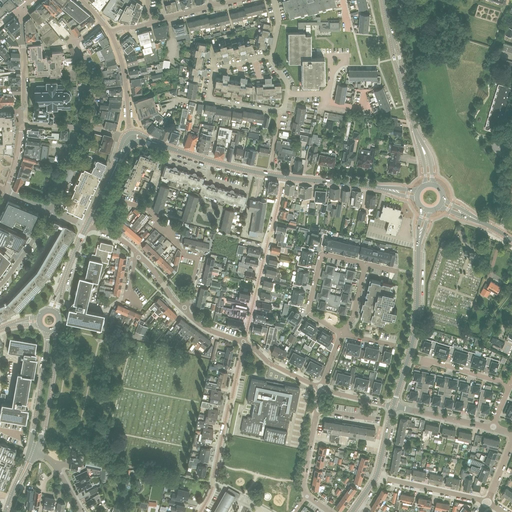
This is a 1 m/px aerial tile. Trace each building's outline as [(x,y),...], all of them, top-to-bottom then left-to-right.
[(0,0),(0,16),(7,10),(8,11),(18,4),(14,0),(0,0)] [(52,0),(43,0),(41,2),(52,14),(57,20),(65,12),(60,7),(59,7),(52,0)] [(61,7),(79,22),(90,14),(72,0),(55,0),(62,6),(61,7)] [(93,0),(92,2),(99,9),(106,0),(93,0)] [(122,9),(123,9),(128,0),(108,0),(102,10),(102,12),(116,19),(117,19),(120,14),(119,14),(122,9)] [(129,23),(136,23),(143,5),(134,0),(128,0),(126,4),(117,20),(129,23)] [(167,13),(178,9),(176,0),(164,4),(167,13)] [(180,0),(183,8),(191,6),(190,2),(191,2),(190,0),(180,0)] [(281,0),(285,12),(288,11),(290,19),(311,13),(313,20),(317,20),(317,22),(298,23),(298,31),(303,31),(303,25),(319,25),(319,22),(320,22),(320,17),(316,17),(315,12),(336,6),(334,0),(281,0)] [(58,26),(60,24),(41,3),(36,7),(46,20),(50,17),(58,26)] [(47,46),(59,37),(35,8),(29,13),(35,20),(33,21),(42,35),(40,36),(41,38),(47,46)] [(90,14),(79,22),(75,26),(71,29),(76,36),(80,33),(80,32),(95,20),(90,14)] [(28,44),(39,43),(42,43),(40,39),(38,39),(37,32),(36,32),(31,18),(30,16),(24,22),(26,44),(28,44)] [(0,53),(4,57),(3,58),(0,61),(0,64),(1,65),(6,66),(6,67),(11,68),(20,68),(20,62),(20,52),(20,47),(20,42),(19,42),(19,37),(19,36),(20,36),(20,35),(19,35),(19,33),(20,33),(20,32),(19,32),(19,26),(19,25),(19,24),(14,17),(4,25),(0,28),(0,53)] [(319,22),(319,25),(320,25),(320,31),(332,31),(340,31),(340,28),(339,28),(339,27),(340,27),(340,22),(339,22),(339,20),(337,20),(335,20),(334,20),(333,20),(332,20),(331,20),(328,20),(328,22),(320,22),(319,22)] [(266,48),(267,42),(267,40),(272,41),(272,42),(273,37),(268,36),(271,24),(262,22),(261,28),(259,28),(258,34),(257,33),(256,40),(257,40),(256,46),(266,48)] [(186,40),(191,40),(189,33),(187,33),(184,23),(176,25),(175,24),(172,25),(173,26),(172,26),(176,39),(185,37),(186,40)] [(168,30),(168,24),(153,27),(156,39),(167,36),(165,31),(168,30)] [(84,42),(82,44),(85,48),(105,35),(102,30),(101,29),(99,30),(94,34),(92,35),(93,36),(90,38),(84,42)] [(137,34),(140,43),(150,41),(148,30),(137,34)] [(303,31),(298,31),(298,33),(288,33),(288,63),(301,63),(302,85),(318,85),(318,82),(324,82),(323,57),(314,58),(314,54),(311,54),(310,35),(304,35),(304,33),(303,33),(303,31)] [(126,53),(137,44),(130,35),(128,37),(127,36),(125,37),(126,39),(121,43),(121,44),(124,53),(126,53)] [(101,45),(96,48),(98,50),(97,49),(109,43),(106,36),(99,40),(101,45)] [(234,54),(240,53),(240,52),(241,52),(243,57),(242,57),(247,56),(246,51),(252,50),(249,40),(243,41),(243,37),(236,39),(237,43),(232,44),(231,42),(226,43),(225,40),(218,42),(219,45),(214,47),(216,56),(222,55),(222,54),(223,54),(224,59),(229,58),(228,53),(233,52),(234,54)] [(206,68),(202,67),(204,55),(203,55),(203,54),(208,55),(209,50),(205,49),(206,43),(196,42),(195,47),(191,47),(190,53),(194,54),(192,65),(188,65),(187,71),(191,72),(190,77),(200,79),(201,73),(200,73),(200,72),(205,73),(206,68)] [(35,71),(35,75),(49,74),(49,76),(61,75),(61,74),(62,74),(61,71),(60,67),(62,67),(62,65),(63,64),(63,62),(62,62),(61,59),(64,59),(63,57),(64,56),(64,54),(63,54),(63,50),(52,51),(51,47),(44,47),(42,43),(39,43),(28,44),(28,48),(27,48),(28,51),(29,51),(29,56),(28,56),(28,58),(29,59),(29,60),(34,60),(34,61),(33,61),(34,64),(35,68),(34,69),(34,71),(35,71)] [(94,52),(89,54),(91,59),(94,64),(95,64),(115,57),(110,43),(99,49),(98,50),(94,52)] [(501,50),(511,53),(511,46),(503,44),(501,50)] [(74,59),(77,58),(72,46),(68,48),(74,59)] [(91,46),(86,49),(89,54),(94,52),(98,50),(96,48),(93,49),(91,46)] [(144,55),(152,52),(151,46),(142,49),(144,55)] [(136,54),(135,52),(125,55),(128,67),(138,64),(139,67),(147,66),(144,59),(144,56),(143,57),(142,53),(136,54)] [(511,68),(511,61),(499,57),(497,64),(511,68)] [(108,69),(118,67),(116,59),(106,61),(106,62),(104,62),(105,67),(107,67),(108,69)] [(101,88),(121,85),(119,71),(118,67),(98,72),(99,75),(100,80),(101,80),(101,88)] [(153,81),(164,78),(162,72),(151,74),(153,81)] [(222,78),(216,77),(214,87),(220,88),(220,92),(226,93),(226,89),(238,91),(237,95),(244,96),(244,92),(250,93),(252,94),(253,100),(257,100),(257,99),(281,98),(281,91),(281,89),(280,83),(269,83),(269,80),(271,80),(271,78),(269,78),(267,78),(265,78),(265,80),(267,80),(267,83),(256,84),(256,86),(255,86),(251,86),(252,83),(245,82),(245,83),(244,82),(245,78),(245,77),(240,76),(240,77),(239,81),(228,79),(227,79),(226,79),(227,74),(222,73),(222,74),(222,78)] [(8,85),(20,85),(20,77),(8,77),(8,85)] [(130,82),(131,86),(141,85),(145,84),(144,78),(140,78),(131,79),(131,82),(130,82)] [(48,110),(70,109),(70,101),(69,100),(70,99),(71,99),(70,99),(71,95),(72,95),(71,95),(70,92),(71,91),(70,91),(69,91),(67,89),(67,88),(66,88),(66,89),(65,89),(64,86),(61,84),(61,83),(60,83),(61,84),(59,84),(59,82),(46,82),(46,85),(42,85),(42,84),(41,84),(41,85),(38,85),(37,85),(37,86),(36,86),(35,85),(34,88),(35,88),(35,90),(34,90),(34,94),(33,94),(33,99),(34,99),(34,101),(33,101),(33,107),(34,107),(35,112),(33,112),(33,116),(32,117),(32,118),(33,119),(33,120),(47,121),(47,123),(53,124),(53,118),(48,117),(48,110)] [(488,119),(489,120),(489,121),(489,123),(489,124),(490,126),(491,127),(492,129),(494,129),(495,130),(495,131),(495,132),(498,122),(501,124),(503,117),(505,112),(508,102),(510,95),(511,89),(511,88),(499,84),(499,85),(500,85),(498,91),(497,91),(498,92),(490,119),(488,119)] [(141,85),(131,86),(133,96),(142,94),(141,85)] [(383,87),(380,88),(379,89),(374,91),(376,96),(385,93),(383,87)] [(385,93),(376,96),(378,101),(387,98),(385,93)] [(14,100),(15,100),(15,98),(14,97),(13,97),(13,94),(3,94),(3,95),(0,95),(0,106),(2,107),(2,105),(13,104),(13,100),(14,100)] [(134,101),(139,117),(161,110),(156,94),(149,96),(134,101)] [(109,95),(109,98),(109,102),(122,103),(122,95),(113,95),(109,95)] [(378,101),(380,106),(389,103),(387,98),(378,101)] [(122,103),(109,102),(109,104),(100,103),(99,109),(120,110),(122,103)] [(391,108),(389,103),(380,106),(382,111),(391,108)] [(189,104),(188,109),(187,113),(188,113),(185,128),(190,129),(192,121),(191,121),(192,120),(190,120),(192,114),(194,106),(189,104)] [(187,113),(188,109),(182,108),(179,127),(185,128),(187,113)] [(118,121),(120,111),(99,109),(97,117),(118,121)] [(6,113),(6,112),(0,112),(0,151),(4,152),(10,154),(12,154),(13,154),(14,151),(13,151),(14,142),(15,142),(15,135),(15,132),(16,127),(15,127),(15,126),(14,126),(14,123),(15,123),(15,122),(14,122),(14,114),(13,114),(12,113),(12,112),(6,113)] [(147,130),(151,133),(156,126),(157,125),(156,123),(157,121),(159,123),(163,118),(159,114),(154,116),(155,119),(155,120),(153,122),(152,121),(151,121),(149,117),(141,120),(142,125),(144,124),(144,126),(144,127),(144,128),(145,129),(146,128),(147,129),(147,130)] [(402,136),(403,131),(402,131),(402,127),(396,126),(397,122),(394,121),(394,118),(391,117),(389,125),(392,126),(391,130),(394,130),(394,135),(402,136)] [(101,122),(105,123),(104,128),(115,131),(118,121),(102,118),(101,122)] [(201,132),(197,151),(208,154),(208,152),(211,153),(211,150),(209,149),(210,146),(210,143),(212,135),(214,126),(212,125),(209,125),(203,124),(203,126),(203,127),(202,132),(201,132)] [(166,140),(170,130),(167,129),(168,127),(164,125),(162,129),(156,126),(151,133),(158,137),(166,140)] [(231,133),(231,132),(232,130),(228,129),(229,128),(219,126),(219,129),(217,140),(214,156),(222,158),(225,141),(229,142),(231,133)] [(44,129),(27,128),(26,136),(45,138),(45,137),(44,137),(45,136),(41,136),(40,136),(40,133),(42,133),(42,131),(44,131),(44,129)] [(193,149),(198,136),(194,134),(195,132),(191,131),(190,133),(189,133),(184,146),(193,149)] [(177,143),(178,143),(179,138),(178,138),(179,134),(172,132),(169,141),(176,144),(176,143),(177,143)] [(109,152),(113,139),(111,136),(104,134),(103,135),(94,133),(87,155),(107,161),(109,152)] [(26,137),(25,144),(40,146),(40,143),(41,138),(26,137)] [(283,144),(281,143),(281,141),(277,140),(277,142),(275,150),(279,150),(278,155),(277,157),(284,158),(285,153),(287,144),(284,144),(283,144)] [(357,154),(352,153),(355,141),(349,140),(349,144),(345,143),(344,148),(345,148),(344,152),(344,153),(343,156),(344,157),(342,162),(350,164),(351,160),(355,161),(357,154)] [(317,151),(318,145),(317,145),(318,142),(316,142),(315,142),(314,145),(313,144),(312,150),(313,150),(313,152),(310,151),(308,161),(316,163),(318,153),(315,152),(316,151),(317,151)] [(34,158),(36,159),(36,158),(47,161),(48,157),(49,144),(42,143),(41,143),(40,143),(40,146),(25,144),(24,153),(24,155),(34,158)] [(268,155),(269,148),(269,145),(264,144),(263,144),(262,147),(260,147),(258,153),(268,155)] [(285,153),(284,158),(291,159),(291,157),(292,153),(295,154),(297,146),(290,145),(287,144),(285,153)] [(393,152),(393,156),(400,157),(401,153),(402,154),(404,146),(393,144),(392,152),(393,152)] [(241,158),(243,149),(237,147),(235,156),(241,158)] [(244,156),(247,156),(246,162),(253,164),(256,150),(249,149),(245,148),(243,156),(244,157),(244,156)] [(359,166),(369,168),(370,161),(373,162),(376,149),(372,149),(371,155),(360,153),(359,157),(358,164),(359,166)] [(323,165),(326,165),(327,156),(326,155),(323,155),(324,151),(322,151),(320,157),(319,163),(323,164),(323,165)] [(335,157),(336,154),(335,153),(333,152),(332,153),(331,156),(329,156),(329,152),(327,152),(326,155),(327,156),(326,165),(328,166),(328,165),(334,166),(335,162),(336,157),(335,157)] [(156,183),(160,170),(159,169),(159,167),(157,167),(160,159),(154,158),(154,159),(151,158),(151,156),(151,155),(150,154),(148,155),(148,156),(147,155),(147,157),(145,156),(140,154),(136,162),(135,162),(133,166),(134,167),(133,170),(131,169),(129,169),(129,171),(129,172),(130,172),(129,173),(131,174),(130,176),(128,175),(124,185),(125,185),(124,188),(122,187),(120,188),(120,189),(120,190),(123,191),(123,190),(132,194),(135,188),(133,187),(136,182),(138,182),(140,177),(148,181),(149,178),(141,174),(143,171),(141,170),(143,168),(144,168),(145,166),(142,164),(142,163),(147,164),(146,167),(151,169),(152,167),(155,168),(150,182),(156,183)] [(35,162),(36,159),(34,158),(24,155),(22,160),(35,164),(42,165),(43,163),(35,162)] [(392,160),(390,160),(388,172),(396,174),(397,170),(399,171),(401,162),(399,162),(400,157),(393,156),(392,160)] [(90,171),(100,176),(101,175),(106,163),(96,158),(90,171)] [(294,165),(293,173),(302,174),(303,166),(301,166),(302,161),(295,160),(295,165),(294,165)] [(33,164),(22,161),(17,177),(17,179),(13,189),(12,190),(19,192),(21,193),(24,187),(21,186),(24,179),(28,180),(33,164)] [(204,192),(207,184),(205,183),(202,182),(204,178),(199,176),(198,177),(195,176),(196,174),(195,173),(194,173),(193,173),(192,174),(191,174),(191,175),(189,174),(189,173),(179,170),(179,171),(176,170),(176,168),(176,167),(174,167),(173,167),(173,168),(172,168),(171,169),(169,168),(170,167),(165,166),(161,178),(163,178),(164,174),(167,175),(166,177),(176,180),(177,178),(180,179),(178,183),(182,184),(184,180),(186,181),(186,183),(196,186),(196,184),(199,185),(198,189),(200,190),(199,191),(202,192),(204,192)] [(90,171),(82,167),(71,192),(72,193),(69,201),(67,201),(64,206),(65,206),(64,209),(82,217),(84,212),(82,211),(84,206),(86,207),(90,197),(89,197),(90,195),(91,195),(100,176),(90,171)] [(270,192),(277,193),(278,182),(269,181),(267,191),(270,192)] [(207,184),(204,192),(203,195),(213,198),(214,195),(217,196),(216,200),(220,201),(221,197),(224,198),(223,200),(233,203),(234,201),(236,202),(235,206),(237,207),(239,203),(242,204),(239,211),(243,212),(246,203),(244,203),(246,196),(236,193),(236,194),(233,193),(233,191),(232,190),(231,190),(230,190),(230,191),(229,191),(228,192),(226,191),(227,190),(217,187),(216,188),(212,187),(212,186),(213,186),(214,185),(213,184),(212,183),(211,184),(210,185),(209,185),(209,186),(207,185),(207,184)] [(293,195),(295,185),(287,184),(285,194),(293,195)] [(161,185),(159,190),(171,194),(172,192),(168,191),(169,188),(161,185)] [(311,198),(312,187),(300,185),(299,193),(300,193),(299,197),(311,198)] [(141,188),(137,197),(142,199),(146,191),(143,189),(141,188)] [(339,199),(340,189),(331,188),(330,198),(339,199)] [(349,201),(350,190),(342,189),(341,200),(349,201)] [(326,191),(316,190),(315,200),(325,201),(326,191)] [(359,207),(361,191),(353,190),(351,206),(359,207)] [(376,195),(367,194),(366,206),(375,207),(376,195)] [(195,206),(196,202),(184,198),(183,200),(187,201),(186,204),(183,202),(183,203),(195,206)] [(0,219),(28,233),(29,232),(38,213),(8,200),(0,216),(0,219)] [(156,200),(155,205),(167,209),(168,206),(164,205),(165,202),(156,200)] [(261,232),(266,201),(258,200),(258,201),(250,200),(248,210),(253,211),(250,230),(257,231),(261,232)] [(185,209),(193,211),(195,206),(183,203),(182,205),(186,206),(185,209)] [(399,232),(403,217),(402,217),(403,214),(400,213),(402,208),(387,204),(387,205),(384,205),(380,218),(389,220),(386,232),(396,234),(397,231),(399,232)] [(289,211),(282,209),(281,214),(280,214),(279,217),(279,218),(284,219),(284,218),(286,218),(286,219),(289,220),(289,223),(296,225),(297,221),(292,220),(294,214),(288,213),(289,211)] [(192,216),(179,212),(179,214),(183,216),(182,218),(190,221),(192,216)] [(123,231),(128,235),(138,222),(142,219),(145,215),(142,213),(129,228),(127,226),(123,231)] [(62,228),(58,236),(37,271),(8,303),(7,302),(6,302),(5,300),(3,300),(4,304),(0,306),(0,318),(14,313),(48,278),(75,231),(64,225),(54,220),(52,225),(51,228),(56,230),(57,228),(58,226),(62,228)] [(118,227),(123,231),(127,226),(122,222),(118,227)] [(138,222),(128,235),(133,239),(135,236),(137,234),(134,232),(137,230),(141,225),(138,222)] [(0,256),(3,251),(0,248),(0,241),(0,242),(1,242),(2,242),(3,242),(18,249),(18,248),(26,237),(0,224),(0,256)] [(277,224),(275,231),(285,233),(286,226),(277,224)] [(190,239),(189,246),(195,247),(197,240),(197,238),(199,233),(200,229),(197,228),(195,237),(191,236),(190,239)] [(190,239),(191,236),(191,235),(188,234),(189,230),(183,229),(182,234),(185,235),(184,237),(182,244),(189,246),(190,239)] [(155,230),(150,235),(153,239),(159,233),(155,230)] [(316,240),(320,241),(322,233),(308,230),(305,243),(313,245),(314,240),(316,241),(316,240)] [(275,239),(278,239),(283,240),(284,236),(287,237),(288,234),(285,233),(275,231),(275,233),(277,233),(275,239)] [(330,249),(332,239),(326,238),(327,234),(324,233),(322,240),(326,240),(324,248),(330,249)] [(137,243),(142,239),(137,234),(135,236),(133,239),(137,243)] [(204,236),(203,242),(201,249),(208,250),(209,243),(207,242),(208,237),(204,236)] [(146,251),(150,247),(150,246),(152,244),(150,242),(149,241),(152,239),(150,238),(148,240),(146,238),(144,241),(145,242),(141,247),(143,249),(142,250),(145,252),(146,251)] [(85,269),(87,269),(85,277),(79,276),(73,302),(74,303),(73,307),(75,307),(74,309),(69,308),(66,320),(101,327),(104,313),(103,313),(103,314),(83,310),(84,304),(85,304),(90,279),(97,281),(101,262),(107,263),(108,259),(106,259),(108,250),(113,251),(114,250),(114,248),(112,247),(113,244),(100,241),(100,244),(97,244),(95,255),(91,255),(91,258),(89,258),(87,266),(86,266),(85,269)] [(343,241),(343,242),(341,251),(340,252),(346,253),(347,253),(346,253),(349,243),(349,242),(343,241)] [(146,251),(150,255),(158,247),(161,245),(159,243),(156,246),(155,246),(152,244),(150,246),(150,247),(146,251)] [(162,246),(161,245),(158,247),(150,255),(155,260),(159,255),(160,256),(162,253),(159,251),(160,250),(162,246)] [(283,252),(284,248),(272,245),(270,252),(279,254),(279,251),(283,252)] [(301,246),(301,250),(302,250),(300,256),(311,258),(312,257),(313,257),(313,253),(313,252),(307,251),(308,248),(301,246)] [(259,257),(260,250),(249,247),(247,254),(259,257)] [(368,247),(367,248),(368,248),(365,257),(365,258),(371,259),(373,249),(374,248),(368,247)] [(173,268),(176,271),(180,251),(180,250),(178,249),(176,250),(175,256),(174,259),(173,265),(171,266),(168,264),(164,268),(169,273),(173,268)] [(379,249),(378,251),(379,251),(376,260),(377,260),(382,261),(384,252),(385,251),(379,249)] [(114,262),(119,263),(125,264),(126,258),(118,256),(119,253),(116,253),(116,250),(114,250),(113,251),(113,252),(112,257),(115,258),(114,262)] [(387,262),(387,263),(393,264),(395,258),(398,259),(398,253),(390,251),(389,253),(390,253),(387,262)] [(224,267),(225,264),(222,263),(222,264),(214,262),(214,258),(216,259),(217,255),(211,253),(210,257),(207,257),(206,263),(213,265),(224,267)] [(166,257),(164,260),(160,264),(161,266),(161,267),(163,269),(164,268),(168,264),(170,262),(168,259),(170,257),(168,255),(166,254),(164,256),(166,257)] [(155,260),(160,264),(164,260),(160,256),(159,255),(155,260)] [(299,255),(299,256),(297,265),(303,266),(304,263),(310,264),(311,264),(312,260),(311,260),(311,258),(300,256),(299,255)] [(257,266),(258,260),(246,257),(245,263),(257,266)] [(278,267),(279,262),(276,262),(277,259),(269,257),(267,265),(278,267)] [(206,263),(204,269),(212,271),(211,271),(215,272),(218,273),(219,270),(212,268),(213,265),(206,263)] [(254,279),(255,273),(247,271),(248,268),(238,265),(237,272),(245,274),(245,277),(254,279)] [(328,273),(327,276),(339,279),(340,273),(334,271),(335,267),(327,265),(326,270),(328,270),(327,271),(327,273),(328,273)] [(297,266),(296,269),(297,269),(296,275),(307,278),(307,276),(308,276),(309,273),(308,272),(302,270),(303,267),(297,266)] [(123,276),(124,270),(109,267),(108,269),(114,270),(113,275),(116,275),(123,276)] [(273,279),(274,280),(280,281),(280,278),(275,277),(275,273),(278,273),(279,270),(267,267),(265,275),(273,277),(273,279)] [(340,273),(339,279),(351,281),(351,279),(352,279),(352,277),(353,276),(354,276),(356,271),(347,269),(346,274),(340,273)] [(307,278),(296,275),(294,281),(293,281),(292,284),(299,286),(299,282),(305,284),(305,283),(306,283),(307,280),(306,280),(307,278)] [(210,279),(210,277),(203,276),(201,282),(209,284),(209,283),(211,284),(210,286),(216,287),(217,282),(211,281),(212,280),(210,279)] [(332,283),(337,284),(339,279),(327,276),(326,278),(325,280),(325,281),(323,281),(322,286),(330,288),(332,283)] [(351,281),(339,279),(337,284),(343,286),(342,290),(351,292),(352,287),(350,287),(350,286),(351,284),(350,284),(351,281)] [(266,290),(272,291),(273,292),(275,283),(286,285),(286,283),(280,281),(274,280),(274,283),(273,282),(264,280),(262,287),(267,288),(266,290)] [(361,318),(371,321),(389,325),(391,318),(395,319),(397,310),(393,309),(398,286),(370,280),(365,303),(363,302),(361,311),(363,311),(361,318)] [(497,293),(501,286),(491,280),(486,288),(483,287),(480,292),(487,296),(490,291),(488,290),(489,290),(490,289),(497,293)] [(251,291),(252,284),(242,282),(240,289),(251,291)] [(292,295),(302,297),(303,295),(304,291),(298,290),(298,286),(292,285),(291,288),(294,289),(292,294),(292,295)] [(200,287),(199,293),(206,295),(210,296),(210,293),(209,292),(207,291),(208,288),(200,287)] [(334,301),(335,295),(329,294),(330,289),(322,287),(321,292),(322,292),(322,294),(322,295),(322,298),(334,301)] [(235,299),(238,299),(248,302),(250,293),(237,290),(237,293),(239,293),(238,297),(236,296),(235,299)] [(259,298),(269,300),(270,294),(261,292),(259,298)] [(349,299),(351,294),(342,292),(341,296),(335,295),(334,301),(346,304),(346,301),(347,301),(347,300),(348,298),(349,299)] [(292,295),(292,294),(291,294),(290,300),(289,300),(288,303),(294,305),(295,302),(301,303),(301,302),(302,303),(303,299),(302,299),(302,297),(292,295)] [(151,310),(154,306),(157,309),(164,301),(162,299),(161,299),(160,299),(158,298),(154,302),(149,308),(151,310)] [(246,312),(247,306),(240,304),(241,301),(228,298),(227,302),(234,304),(233,309),(246,312)] [(318,303),(317,308),(325,310),(326,305),(332,307),(334,301),(322,298),(321,301),(320,301),(320,302),(320,303),(318,303)] [(157,314),(159,316),(163,311),(168,306),(166,305),(167,304),(166,303),(164,301),(157,309),(159,311),(157,314)] [(346,315),(347,310),(345,309),(345,308),(346,306),(345,306),(346,304),(334,301),(332,307),(338,308),(337,313),(346,315)] [(270,311),(271,306),(271,305),(262,302),(262,304),(258,303),(257,308),(270,311)] [(121,312),(124,307),(118,304),(115,310),(112,308),(110,314),(114,316),(116,314),(117,314),(118,311),(121,312)] [(121,312),(120,316),(123,317),(122,320),(124,321),(125,318),(127,315),(129,309),(127,308),(127,307),(127,306),(125,305),(124,306),(124,307),(121,312)] [(163,311),(165,313),(168,315),(172,311),(168,306),(163,311)] [(229,311),(229,315),(244,318),(246,312),(233,309),(227,308),(227,310),(229,311)] [(135,312),(129,309),(127,315),(125,318),(124,321),(127,322),(129,316),(133,317),(135,312)] [(290,319),(297,323),(301,316),(298,314),(299,312),(295,311),(295,312),(291,310),(290,313),(288,312),(285,321),(287,322),(290,319)] [(172,311),(168,315),(170,317),(168,320),(170,322),(177,315),(172,311)] [(139,320),(141,314),(135,312),(133,317),(139,320)] [(272,325),(273,321),(265,320),(266,314),(256,312),(254,322),(257,323),(257,321),(272,325)] [(182,327),(186,322),(181,318),(175,326),(177,328),(179,325),(182,327)] [(228,318),(227,325),(238,328),(239,327),(242,328),(244,322),(228,318)] [(306,333),(311,324),(310,323),(310,322),(307,320),(307,321),(306,321),(303,326),(300,324),(297,330),(299,331),(300,330),(305,334),(306,333)] [(185,333),(187,331),(191,326),(186,322),(182,327),(180,330),(182,332),(181,334),(183,336),(185,333)] [(310,338),(312,340),(316,334),(313,333),(316,327),(316,326),(313,324),(313,325),(311,324),(306,333),(311,336),(310,338)] [(143,325),(139,333),(143,335),(148,327),(143,325)] [(266,333),(267,328),(253,325),(252,331),(260,333),(261,331),(266,333)] [(196,330),(191,326),(187,331),(185,333),(187,335),(189,333),(192,335),(196,330)] [(197,338),(201,333),(196,330),(192,335),(195,337),(193,339),(195,341),(197,338)] [(316,334),(312,340),(315,341),(316,339),(321,343),(322,343),(327,334),(325,333),(326,333),(323,331),(322,331),(318,336),(316,334)] [(202,342),(206,337),(201,333),(197,338),(195,341),(197,343),(197,342),(199,340),(202,342)] [(329,336),(327,334),(322,343),(321,343),(321,344),(326,347),(325,348),(331,351),(333,345),(329,343),(333,337),(329,335),(329,336)] [(201,350),(203,351),(207,346),(211,341),(206,337),(202,342),(205,344),(201,350)] [(36,359),(35,358),(35,356),(33,356),(34,354),(36,343),(10,338),(8,351),(9,351),(9,350),(24,352),(24,355),(21,354),(21,356),(25,357),(22,374),(19,373),(14,399),(15,399),(14,406),(2,404),(3,402),(2,402),(0,412),(0,416),(26,421),(28,408),(22,407),(22,405),(25,406),(25,401),(26,401),(30,376),(33,376),(36,359)] [(433,347),(435,341),(426,338),(425,341),(424,341),(423,344),(424,345),(423,350),(425,351),(429,352),(431,346),(433,347)] [(435,341),(433,347),(436,348),(435,353),(441,355),(444,344),(435,341)] [(277,342),(276,342),(274,345),(271,352),(276,355),(280,348),(277,346),(279,343),(277,342)] [(352,356),(355,344),(348,342),(347,348),(344,348),(342,354),(345,354),(352,356)] [(205,351),(211,353),(213,346),(210,344),(205,351)] [(355,344),(352,356),(358,357),(358,358),(361,359),(361,358),(363,352),(360,351),(361,345),(355,344)] [(444,344),(441,355),(447,357),(449,352),(452,352),(453,346),(444,344)] [(280,348),(276,355),(283,359),(288,348),(289,347),(286,345),(283,350),(280,348)] [(217,354),(224,356),(231,357),(233,348),(227,346),(226,353),(218,351),(217,354)] [(361,358),(370,360),(373,348),(373,347),(370,346),(369,347),(367,346),(365,352),(363,352),(361,358)] [(462,351),(463,350),(456,348),(457,347),(453,346),(452,352),(455,353),(453,359),(459,361),(462,351)] [(380,362),(381,356),(378,355),(379,349),(377,349),(377,348),(374,347),(373,348),(370,360),(376,361),(375,367),(378,368),(380,362)] [(289,361),(294,364),(299,354),(300,354),(300,353),(291,348),(288,354),(291,355),(289,361)] [(381,356),(380,362),(389,364),(392,352),(391,352),(391,351),(388,350),(388,351),(385,350),(384,356),(381,356)] [(470,358),(472,352),(469,351),(468,353),(462,351),(459,361),(465,363),(467,357),(470,358)] [(480,357),(481,357),(481,356),(475,354),(475,353),(472,352),(470,358),(473,359),(471,365),(477,366),(480,357)] [(306,356),(305,357),(300,354),(299,354),(294,364),(300,367),(302,363),(305,365),(305,363),(308,357),(306,356)] [(229,367),(231,357),(224,356),(223,358),(222,359),(222,360),(223,362),(223,365),(229,367)] [(488,364),(490,357),(485,356),(484,358),(481,357),(480,357),(477,366),(484,368),(485,363),(488,364)] [(311,372),(317,361),(308,357),(305,363),(308,364),(305,369),(311,372)] [(500,360),(490,357),(488,364),(491,364),(489,371),(493,372),(493,371),(496,372),(498,367),(499,364),(499,363),(500,360)] [(317,361),(311,372),(317,375),(320,370),(323,372),(325,366),(317,361)] [(422,386),(424,377),(421,377),(421,374),(419,374),(420,370),(415,369),(413,376),(415,376),(414,378),(418,379),(416,385),(422,386)] [(226,379),(227,372),(219,370),(218,374),(217,373),(216,377),(226,379)] [(336,382),(342,383),(345,374),(344,374),(341,373),(341,371),(336,370),(334,375),(337,376),(336,382)] [(353,380),(355,374),(345,372),(344,374),(345,374),(342,383),(349,385),(350,379),(353,380)] [(422,386),(428,388),(429,382),(433,382),(433,380),(435,380),(436,374),(431,373),(430,376),(428,376),(427,378),(424,377),(422,386)] [(355,374),(353,380),(356,380),(354,386),(361,388),(363,378),(357,377),(357,374),(355,374)] [(445,391),(447,382),(444,382),(444,379),(442,379),(442,375),(437,374),(436,381),(437,381),(437,383),(440,384),(439,390),(445,391)] [(368,383),(371,384),(373,378),(363,376),(363,378),(361,388),(367,389),(368,383)] [(226,379),(216,377),(216,380),(217,381),(216,384),(224,386),(226,379)] [(243,417),(240,430),(261,434),(260,437),(263,438),(284,443),(289,421),(291,410),(295,411),(299,388),(284,385),(277,384),(277,383),(278,382),(277,382),(277,383),(274,382),(273,381),(273,382),(273,383),(266,382),(266,381),(251,378),(246,401),(254,402),(251,416),(247,415),(247,417),(247,418),(243,417)] [(382,380),(373,378),(371,384),(374,385),(373,391),(375,391),(375,392),(378,393),(379,392),(382,380)] [(445,391),(451,393),(452,387),(455,387),(456,385),(457,385),(459,379),(454,378),(453,381),(450,381),(450,383),(447,382),(445,391)] [(470,386),(467,385),(467,384),(465,384),(466,380),(461,379),(459,386),(461,386),(460,388),(463,389),(462,395),(468,396),(470,386)] [(474,386),(473,387),(470,386),(468,396),(474,398),(475,392),(478,392),(479,390),(480,390),(482,384),(477,383),(476,387),(474,386)] [(410,393),(409,394),(408,393),(407,397),(409,397),(408,399),(413,400),(414,397),(416,398),(417,396),(420,396),(422,386),(416,385),(415,391),(412,391),(411,393),(410,393)] [(482,389),(480,399),(486,400),(486,397),(491,398),(493,391),(490,391),(491,386),(486,385),(485,390),(482,389)] [(422,386),(420,396),(423,397),(422,399),(425,400),(424,403),(429,404),(431,397),(429,397),(430,395),(427,394),(428,388),(422,386)] [(211,396),(220,398),(221,391),(211,389),(210,396),(211,396)] [(445,391),(439,390),(437,396),(434,396),(434,398),(432,398),(431,404),(436,405),(436,402),(439,403),(439,401),(443,402),(445,391)] [(445,391),(443,402),(446,402),(445,404),(448,405),(447,408),(452,409),(454,402),(452,402),(453,400),(449,399),(451,393),(445,391)] [(468,396),(462,395),(460,401),(457,401),(457,403),(455,403),(454,409),(459,410),(459,407),(462,408),(462,406),(465,406),(468,396)] [(211,396),(209,403),(219,405),(221,398),(220,398),(211,396)] [(468,396),(465,406),(469,407),(468,409),(471,410),(470,413),(475,414),(476,407),(475,407),(476,405),(472,404),(474,398),(468,396)] [(485,404),(486,400),(480,399),(477,410),(480,411),(480,415),(485,416),(486,411),(488,412),(489,405),(485,404)] [(212,409),(208,408),(207,415),(216,417),(218,410),(212,409)] [(216,417),(207,415),(206,415),(204,422),(214,424),(216,417)] [(323,430),(332,432),(334,422),(325,420),(323,430)] [(330,441),(339,443),(342,423),(334,422),(332,432),(330,441)] [(342,423),(339,443),(347,444),(348,439),(349,434),(351,425),(342,423)] [(426,436),(430,437),(433,425),(426,423),(425,431),(423,430),(422,437),(426,438),(426,436)] [(359,426),(351,425),(349,434),(348,439),(356,440),(357,436),(359,426)] [(439,426),(433,425),(430,437),(434,437),(435,433),(437,434),(439,426)] [(367,427),(359,426),(357,436),(365,437),(367,427)] [(212,436),(213,429),(203,427),(202,434),(203,434),(212,436)] [(376,429),(367,427),(365,437),(374,439),(376,429)] [(212,436),(203,434),(201,441),(211,443),(212,436)] [(498,448),(500,440),(480,435),(479,440),(483,441),(482,445),(491,447),(491,449),(497,451),(497,448),(498,448)] [(10,466),(15,450),(7,447),(7,445),(0,442),(0,456),(3,457),(2,458),(5,459),(4,464),(0,462),(0,486),(3,488),(6,480),(8,480),(11,471),(10,471),(11,466),(10,466)] [(197,443),(196,446),(198,447),(198,450),(200,450),(200,453),(208,455),(210,449),(204,448),(205,445),(200,444),(197,443)] [(497,451),(491,449),(490,449),(487,447),(486,451),(489,452),(488,455),(495,458),(497,452),(497,451)] [(476,452),(470,451),(468,457),(474,459),(475,456),(476,452)] [(325,457),(325,454),(319,452),(317,459),(324,460),(329,461),(330,458),(325,457)] [(207,461),(208,455),(200,453),(199,456),(197,456),(196,458),(194,458),(193,461),(201,463),(202,460),(207,461)] [(401,454),(394,453),(393,459),(399,461),(403,461),(406,462),(407,459),(400,458),(401,454)] [(495,458),(488,455),(485,454),(482,461),(485,462),(492,465),(492,464),(493,465),(494,462),(493,462),(495,458)] [(367,465),(369,458),(362,456),(360,462),(367,465)] [(101,470),(102,463),(86,460),(84,467),(101,470)] [(201,463),(193,461),(189,460),(188,466),(191,467),(192,468),(197,469),(196,472),(199,473),(199,476),(203,477),(204,474),(206,466),(202,466),(202,463),(201,463)] [(367,465),(360,462),(358,469),(365,471),(367,465)] [(473,466),(472,469),(483,473),(488,475),(490,469),(483,466),(482,469),(479,469),(473,466)] [(315,469),(314,475),(321,477),(324,477),(325,471),(315,469)] [(365,471),(358,469),(356,475),(363,477),(365,471)] [(473,490),(480,491),(481,486),(481,485),(483,480),(485,481),(488,475),(483,473),(472,469),(471,471),(480,474),(478,478),(479,478),(476,484),(474,484),(473,490)] [(79,492),(88,487),(92,485),(88,478),(89,478),(89,477),(86,471),(86,470),(85,471),(75,476),(77,481),(75,482),(79,492)] [(445,476),(446,470),(442,470),(442,472),(440,475),(437,474),(435,481),(441,483),(443,476),(445,476)] [(445,484),(452,485),(453,478),(449,477),(450,471),(446,470),(445,476),(447,476),(445,484)] [(470,489),(472,478),(468,478),(469,473),(464,472),(463,477),(462,478),(466,479),(464,488),(470,489)] [(363,477),(356,475),(354,481),(361,483),(363,477)] [(458,487),(460,479),(453,478),(452,485),(458,487)] [(319,486),(320,483),(313,482),(311,488),(318,490),(319,486)] [(351,485),(350,486),(347,490),(353,494),(357,489),(351,485)] [(502,494),(507,497),(511,491),(506,487),(502,494)] [(187,499),(189,491),(178,488),(176,494),(172,493),(171,498),(177,500),(178,497),(187,499)] [(227,511),(234,501),(236,501),(239,495),(229,489),(227,492),(225,491),(213,511),(227,511)] [(384,499),(386,497),(388,493),(382,489),(378,496),(384,499)] [(32,499),(34,491),(27,490),(25,499),(27,499),(26,508),(27,508),(26,511),(31,511),(33,500),(32,499)] [(344,495),(349,499),(353,494),(347,490),(344,495)] [(95,500),(99,497),(97,494),(90,498),(91,499),(86,502),(89,507),(96,503),(95,500)] [(340,501),(345,505),(349,499),(344,495),(340,501)] [(53,511),(54,509),(52,509),(54,498),(45,496),(43,507),(49,508),(47,511),(53,511)] [(378,496),(374,502),(380,505),(384,499),(378,496)] [(432,500),(426,499),(424,505),(423,508),(422,511),(425,511),(426,510),(427,506),(430,507),(432,500)] [(345,505),(340,501),(336,506),(342,510),(345,505)] [(64,511),(65,511),(65,509),(64,508),(65,503),(58,502),(56,511),(64,511)] [(380,505),(374,502),(371,508),(376,511),(380,505)] [(450,504),(443,503),(442,509),(448,511),(450,504)]
